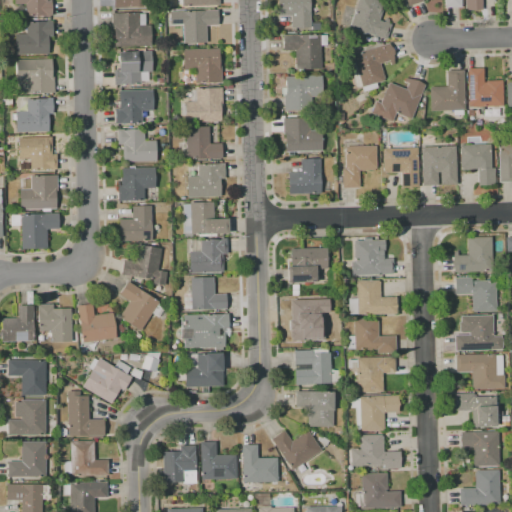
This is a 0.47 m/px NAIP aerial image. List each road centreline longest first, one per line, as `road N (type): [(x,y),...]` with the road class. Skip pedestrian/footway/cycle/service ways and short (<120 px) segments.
road 1 (residential): [(245,0),(273,371),(247,409),(173,411),(151,422),(138,445),(139,511)]
road 2 (residential): [(84,0),(89,273),(0,282)]
road 3 (residential): [(425,214),(432,511)]
road 4 (residential): [(261,222),(511,212)]
